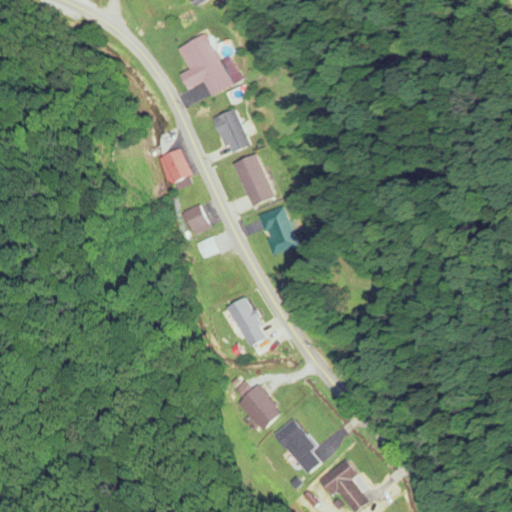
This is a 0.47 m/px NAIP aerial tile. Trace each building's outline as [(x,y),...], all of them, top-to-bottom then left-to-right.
[(232,85),(203,34),(176,49),(188,70),(177,76),(187,92),(201,84),(209,98),(232,85)] [(250,147),(234,110),(212,120),(228,157),(250,147)] [(159,158),(168,186),(191,179),(181,150),(159,158)] [(232,165),(252,209),(276,198),(255,154),(232,165)] [(211,229),(199,206),(182,214),(193,238),(211,229)] [(272,253),(301,243),(290,207),(260,216),(272,253)] [(196,245),(202,260),(219,254),(213,239),(196,245)] [(269,337),(245,297),(227,308),(250,348),(269,337)] [(261,431),(281,412),(256,386),(251,391),(245,385),(236,393),(242,399),(237,405),(261,431)] [(311,453),(315,449),(291,420),(272,436),(306,477),(321,464),(311,453)] [(355,477),(343,462),(319,482),(342,511),(355,511),(368,502),(351,481),(355,477)]
